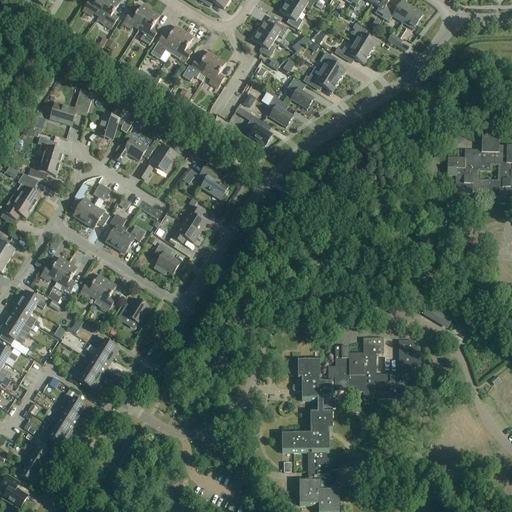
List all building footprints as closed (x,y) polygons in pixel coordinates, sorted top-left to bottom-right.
[(99,18),(110,0),(97,0),(95,5),(89,1),(82,12),(92,18),(94,15),(99,18)] [(112,0),(110,0),(99,18),(104,21),(102,25),(111,30),(118,19),(113,16),(120,5),(112,0)] [(224,11),(231,0),(230,0),(200,0),(200,2),(210,9),(213,4),(224,11)] [(288,0),(286,4),(302,14),(305,9),(310,11),(315,3),(311,0),(302,0),(302,1),(300,0),(288,0)] [(364,0),(373,5),(375,0),(354,0),(351,6),(350,7),(355,10),(361,0),(364,0)] [(384,21),(391,10),(386,7),(390,0),(375,0),(373,5),(379,9),(375,15),(384,21)] [(403,24),(413,9),(402,2),(395,13),(391,10),(384,21),(389,24),(393,18),(403,24)] [(299,20),(302,14),(286,4),(280,13),(290,20),(287,24),(297,31),(303,22),(299,20)] [(139,31),(151,12),(142,7),(141,8),(135,5),(122,25),(132,31),(134,28),(139,31)] [(413,9),(403,24),(414,31),(423,16),(413,9)] [(151,12),(139,31),(144,35),(140,41),(149,47),(158,33),(153,29),(160,18),(151,12)] [(258,32),(274,43),(278,37),(282,40),(288,31),(277,24),(274,29),(265,23),(258,32)] [(374,23),(370,29),(374,31),(378,25),(374,23)] [(317,34),(321,29),(316,25),(312,31),(317,34)] [(355,45),(370,55),(377,44),(366,38),(369,33),(356,25),(353,30),(355,31),(353,35),(359,39),(355,45)] [(172,56),(174,53),(173,53),(185,34),(176,28),(169,39),(163,36),(156,47),(151,55),(160,61),(165,53),(171,56),(172,56)] [(271,48),(274,43),(258,32),(252,42),(262,48),(259,53),(270,59),(275,51),(271,48)] [(173,53),(174,53),(178,56),(176,59),(185,65),(192,54),(187,51),(194,39),(185,34),(173,53)] [(399,50),(403,43),(392,36),(388,43),(399,50)] [(301,47),(307,43),(303,38),(297,42),(301,47)] [(317,38),(314,43),(319,46),(322,41),(317,38)] [(104,40),(98,49),(102,51),(108,42),(104,40)] [(113,53),(117,46),(109,42),(105,48),(113,53)] [(312,44),(309,50),(315,54),(319,48),(312,44)] [(363,66),(370,55),(355,45),(351,52),(344,48),(342,52),(338,50),(335,55),(350,64),(353,59),(363,66)] [(201,74),(206,77),(217,59),(208,53),(201,65),(196,61),(191,68),(189,67),(182,78),(191,83),(194,78),(197,80),(198,78),(201,74)] [(321,72),(338,83),(345,73),(333,65),(336,60),(326,54),(320,64),(325,67),(321,72)] [(217,59),(206,77),(211,80),(209,84),(218,90),(225,79),(219,76),(226,65),(217,59)] [(275,70),(278,65),(272,61),(269,66),(275,70)] [(130,69),(127,75),(131,78),(135,72),(130,69)] [(263,78),(266,73),(260,69),(257,74),(263,78)] [(140,72),(134,80),(141,85),(147,76),(140,72)] [(332,94),(338,83),(321,72),(317,79),(311,75),(309,79),(306,78),(303,83),(317,91),(320,87),(332,94)] [(307,111),(314,100),(302,93),(306,87),(294,80),(288,90),(295,95),(292,101),(307,111)] [(167,96),(171,90),(165,87),(162,93),(167,96)] [(81,91),(76,105),(89,109),(93,95),(81,91)] [(185,106),(191,98),(181,92),(176,100),(185,106)] [(269,118),(286,129),(293,118),(280,110),(284,105),(273,98),(268,107),(274,111),(269,118)] [(191,105),(186,113),(201,123),(207,115),(191,105)] [(57,106),(53,121),(72,127),(77,112),(57,106)] [(104,116),(98,135),(113,139),(117,125),(123,127),(126,122),(125,121),(124,120),(122,119),(120,118),(118,120),(104,116)] [(250,137),(266,147),(272,137),(260,129),(263,124),(253,118),(250,123),(256,127),(250,137)] [(83,127),(79,136),(87,140),(91,131),(83,127)] [(226,136),(216,129),(213,133),(223,140),(226,136)] [(511,147),(499,147),(499,137),(490,137),(482,137),(481,152),(474,152),(465,151),(464,160),(448,160),(447,178),(456,178),(455,195),(472,195),(472,194),(475,194),(475,199),(485,200),(497,200),(497,206),(511,206),(511,147)] [(43,160),(60,165),(64,153),(52,149),(54,143),(40,139),(38,145),(47,148),(43,160)] [(127,155),(139,163),(143,157),(147,150),(138,144),(132,140),(124,151),(122,149),(115,160),(122,164),(127,155)] [(155,141),(149,151),(153,153),(158,143),(155,141)] [(167,174),(177,158),(162,148),(151,164),(167,174)] [(56,178),(60,165),(43,160),(39,172),(31,170),(29,176),(43,180),(44,174),(56,178)] [(145,181),(152,170),(146,166),(139,177),(145,181)] [(221,202),(230,187),(218,180),(221,175),(207,166),(201,175),(207,179),(201,189),(221,202)] [(191,172),(187,177),(192,181),(196,176),(191,172)] [(18,200),(33,209),(40,198),(32,193),(35,188),(39,183),(24,176),(14,190),(21,195),(18,200)] [(100,185),(93,196),(99,199),(106,189),(100,185)] [(104,203),(111,192),(106,189),(99,199),(104,203)] [(33,209),(18,200),(14,197),(0,219),(15,228),(22,218),(26,220),(33,209)] [(123,200),(119,206),(127,210),(131,205),(123,200)] [(194,209),(198,203),(193,200),(189,205),(194,209)] [(83,224),(94,207),(83,201),(73,217),(83,224)] [(94,207),(83,224),(94,231),(97,225),(103,228),(110,217),(94,207)] [(183,224),(200,234),(206,224),(199,219),(202,214),(192,208),(188,213),(189,214),(183,224)] [(116,249),(125,234),(120,231),(126,222),(116,216),(110,226),(115,229),(106,243),(116,249)] [(193,245),(200,234),(183,224),(176,234),(175,233),(169,243),(175,247),(178,242),(182,245),(186,240),(193,245)] [(125,234),(116,249),(125,255),(134,241),(139,244),(145,234),(136,228),(130,237),(125,234)] [(0,236),(0,258),(8,263),(15,252),(7,247),(4,246),(5,244),(7,241),(0,236)] [(156,252),(154,256),(156,257),(160,260),(157,266),(161,269),(158,272),(164,276),(167,272),(173,276),(180,265),(172,260),(169,258),(173,253),(160,245),(156,252)] [(57,284),(69,264),(60,259),(53,270),(47,267),(44,272),(40,278),(49,283),(51,280),(57,284)] [(38,261),(35,266),(44,272),(47,267),(38,261)] [(69,264),(57,284),(62,287),(60,290),(69,296),(76,285),(70,281),(77,270),(69,264)] [(96,301),(108,282),(99,276),(92,288),(86,284),(79,295),(88,301),(91,298),(96,301)] [(108,282),(96,301),(94,304),(99,308),(108,313),(115,302),(110,299),(117,288),(108,282)] [(18,302),(33,312),(37,306),(43,310),(46,306),(25,292),(18,302)] [(138,325),(149,308),(137,301),(130,311),(125,308),(117,320),(123,324),(127,318),(138,325)] [(30,317),(33,312),(18,302),(12,312),(34,326),(36,321),(30,317)] [(59,314),(63,308),(53,302),(49,307),(59,314)] [(5,315),(11,306),(6,303),(0,312),(5,315)] [(440,326),(447,313),(431,304),(423,317),(440,326)] [(84,319),(87,313),(82,310),(79,316),(84,319)] [(31,330),(34,326),(12,312),(6,322),(21,332),(24,326),(31,330)] [(77,320),(70,331),(76,334),(83,323),(77,320)] [(24,341),(17,337),(21,332),(6,322),(0,331),(0,332),(3,335),(0,339),(11,347),(14,342),(21,346),(24,341)] [(96,327),(104,332),(106,328),(99,323),(96,327)] [(120,337),(112,332),(110,335),(118,340),(120,337)] [(98,352),(113,361),(119,351),(98,337),(95,342),(102,346),(98,352)] [(383,356),(383,340),(363,340),(363,356),(349,356),(349,348),(335,348),(335,368),(328,368),(328,380),(319,381),(319,359),(298,359),(298,381),(296,381),(296,391),(302,391),(302,403),(317,403),(317,411),(311,411),(311,432),(282,433),(282,455),(308,454),(308,480),(300,480),(300,507),(319,507),(319,511),(338,511),(339,489),(339,471),(330,471),(330,461),(327,461),(327,454),(329,454),(329,433),(332,433),(332,411),(335,411),(335,402),(332,402),(332,393),(347,393),(347,386),(356,386),(356,394),(363,394),(363,405),(372,405),(372,400),(376,400),(376,401),(406,401),(406,389),(414,389),(414,384),(416,384),(416,372),(421,372),(421,351),(414,351),(414,343),(399,343),(399,376),(376,376),(376,356),(383,356)] [(29,351),(21,346),(14,342),(11,347),(11,348),(26,357),(29,351)] [(0,361),(5,364),(8,359),(15,363),(18,358),(11,354),(0,347),(0,361)] [(14,350),(11,354),(18,358),(20,354),(14,350)] [(64,350),(62,355),(68,358),(70,354),(64,350)] [(107,371),(113,361),(98,352),(95,357),(88,353),(85,357),(107,371)] [(101,381),(107,371),(85,357),(83,362),(89,366),(86,372),(101,381)] [(2,370),(5,364),(0,361),(0,375),(5,378),(8,380),(11,376),(2,370)] [(94,391),(101,381),(86,372),(82,377),(76,373),(73,378),(94,391)] [(60,383),(53,378),(50,384),(56,388),(60,383)] [(70,404),(67,409),(82,419),(88,408),(77,402),(80,397),(70,390),(64,400),(70,404)] [(34,416),(37,410),(32,406),(28,412),(34,416)] [(82,419),(67,409),(63,415),(51,407),(48,412),(54,415),(75,429),(82,419)] [(26,423),(28,416),(19,413),(17,420),(26,423)] [(69,439),(75,429),(54,415),(51,420),(58,424),(54,429),(69,439)] [(63,449),(69,439),(54,429),(51,435),(44,431),(41,435),(63,449)] [(44,448),(46,445),(36,439),(34,443),(44,448)] [(33,456),(48,465),(54,455),(33,442),(30,447),(36,451),(33,456)] [(41,475),(48,465),(33,456),(30,462),(23,457),(20,462),(26,466),(27,466),(41,475)] [(35,486),(41,475),(27,466),(26,466),(23,472),(17,467),(14,472),(16,474),(26,480),(35,486)] [(16,474),(14,478),(24,484),(26,480),(16,474)] [(20,510),(28,497),(16,490),(20,484),(7,476),(1,487),(7,491),(2,499),(20,510)]
